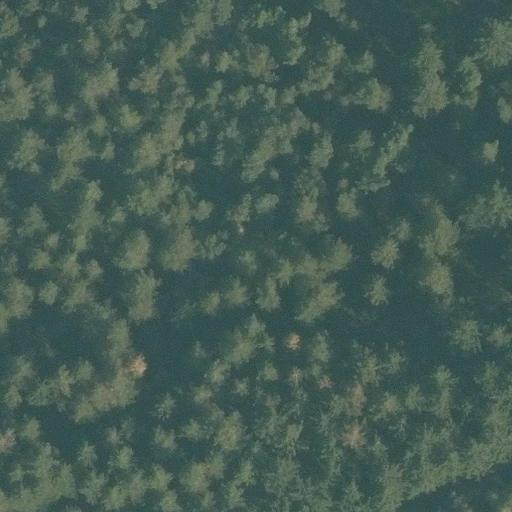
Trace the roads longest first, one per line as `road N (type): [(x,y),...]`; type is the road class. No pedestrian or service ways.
road 1 (track): [(226,298),(0,384)]
road 2 (track): [(430,227),(226,298)]
road 3 (track): [(511,75),(448,112),(477,208)]
